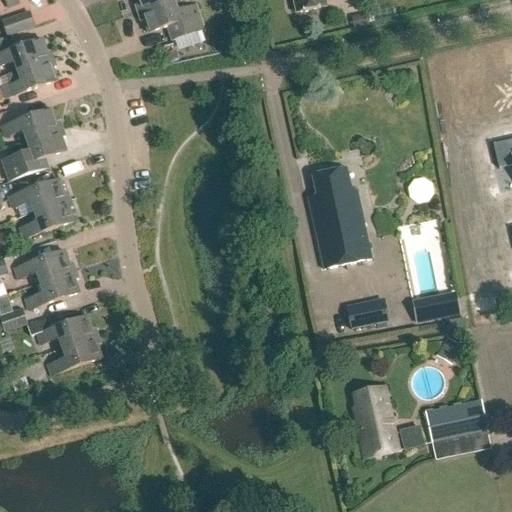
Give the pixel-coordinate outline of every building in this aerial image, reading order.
[(4,0),(8,10),(19,6),(16,0),(4,0)] [(138,16),(174,4),(172,0),(136,0),(139,7),(135,8),(138,16)] [(216,0),(215,4),(230,10),(233,0),(216,0)] [(327,9),(325,0),(293,0),(297,15),(327,9)] [(174,4),(138,16),(140,24),(144,22),(149,36),(167,29),(172,42),(180,40),(183,48),(201,42),(198,33),(204,31),(196,8),(178,14),(174,4)] [(7,38),(35,28),(29,12),(2,22),(7,38)] [(351,18),(354,30),(369,27),(366,14),(351,18)] [(0,69),(14,64),(17,74),(54,62),(51,54),(47,55),(43,42),(0,57),(0,69)] [(178,57),(177,52),(166,55),(167,61),(168,64),(179,61),(178,57)] [(511,117),(511,54),(486,60),(492,87),(486,88),(494,121),(500,120),(511,117)] [(54,62),(17,74),(21,85),(3,91),(6,102),(57,84),(53,71),(57,69),(54,62)] [(23,134),(27,144),(63,132),(61,124),(57,125),(52,112),(2,130),(5,140),(23,134)] [(30,155),(12,161),(2,165),(9,184),(49,170),(46,161),(67,154),(62,141),(66,139),(63,132),(27,144),(30,155)] [(511,147),(500,151),(505,175),(511,172),(511,147)] [(358,263),(372,260),(356,190),(352,191),(347,169),(342,170),(342,168),(312,175),(311,177),(316,196),(308,198),(324,270),(336,268),(336,269),(358,264),(358,263)] [(31,205),(34,215),(71,202),(68,195),(64,196),(60,183),(9,200),(13,211),(31,205)] [(74,210),(71,202),(34,215),(38,225),(20,232),(23,242),(74,225),(70,211),(74,210)] [(36,276),(40,286),(77,274),(74,266),(70,267),(66,254),(15,272),(18,282),(36,276)] [(77,274),(40,286),(44,296),(25,303),(29,313),(80,296),(75,283),(79,281),(77,274)] [(498,292),(471,296),(473,308),(499,304),(498,292)] [(461,318),(457,294),(411,303),(416,327),(461,318)] [(346,308),(351,332),(389,324),(384,300),(346,308)] [(22,311),(0,318),(0,319),(5,334),(28,326),(22,311)] [(463,319),(449,321),(450,331),(465,328),(463,319)] [(63,351),(99,339),(96,331),(92,333),(88,320),(53,332),(49,320),(27,328),(31,339),(37,337),(41,348),(59,341),(63,351)] [(99,339),(63,351),(66,362),(48,368),(52,379),(102,361),(98,348),(101,347),(99,339)] [(437,358),(451,367),(462,348),(447,340),(437,358)] [(399,451),(385,388),(354,395),(357,409),(352,410),(363,459),(399,451)] [(491,450),(487,432),(481,401),(457,406),(457,409),(426,416),(436,462),(491,450)]
